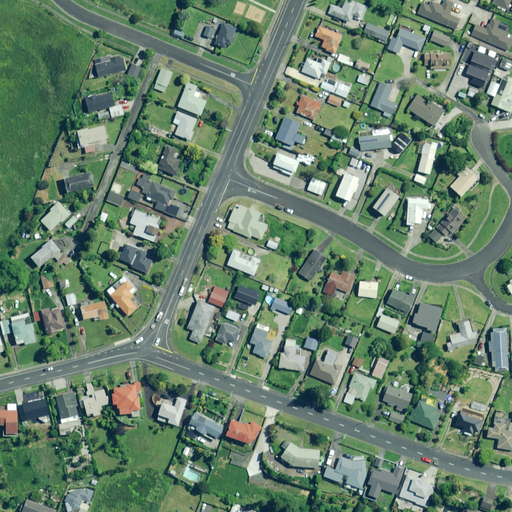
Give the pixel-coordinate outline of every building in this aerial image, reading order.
[(367,7),(350,0),(345,0),(342,9),(332,5),(328,13),(350,22),(352,17),(361,21),(367,7)] [(453,2),(447,0),(444,0),(442,6),(431,1),(429,6),(422,3),(417,14),(455,29),(459,19),(448,14),(453,2)] [(494,0),(493,3),(507,9),(510,0),(494,0)] [(510,26),(491,18),(486,29),(476,25),(471,35),(508,51),(511,40),(511,39),(506,37),(510,26)] [(236,28),(223,23),(215,44),(224,48),(226,43),(231,45),(234,38),(232,37),(236,28)] [(390,32),(367,23),(364,32),(386,41),(390,32)] [(214,29),(207,26),(203,35),(210,38),(214,29)] [(324,40),(322,47),(326,49),(325,51),(335,54),(342,35),(319,26),(315,36),(324,40)] [(425,39),(400,29),(396,39),(392,37),(388,49),(399,53),(402,44),(420,51),(425,39)] [(449,37),(434,31),(430,40),(446,47),(449,37)] [(145,56),(135,52),(127,77),(136,80),(145,56)] [(350,58),(340,54),(337,60),(348,65),(350,58)] [(450,68),(450,54),(424,54),(424,65),(430,65),(430,69),(450,68)] [(493,61),(471,54),(462,78),(485,86),(493,61)] [(125,70),(121,55),(110,58),(109,55),(94,59),(98,77),(125,70)] [(511,61),(503,57),(499,67),(508,71),(511,61)] [(321,59),(321,60),(317,59),(316,62),(307,58),(302,72),(323,80),(330,62),(321,59)] [(370,65),(358,60),(355,67),(367,72),(370,65)] [(172,72),(161,68),(154,88),(164,92),(172,72)] [(370,77),(360,73),(357,81),(367,85),(370,77)] [(493,93),(495,94),(491,104),(510,112),(511,108),(511,96),(509,96),(511,89),(511,79),(508,77),(507,80),(502,78),(497,89),(495,88),(493,93)] [(329,84),(323,82),(321,87),(346,98),(351,85),(347,83),(346,85),(331,79),(329,84)] [(197,86),(187,82),(177,107),(200,116),(206,101),(199,98),(200,94),(195,91),(197,86)] [(392,87),(380,82),(371,106),(392,115),(397,104),(387,100),(392,87)] [(478,91),(470,88),(467,95),(475,98),(478,91)] [(123,114),(121,104),(114,106),(111,92),(85,98),(88,112),(108,107),(110,117),(123,114)] [(431,104),(417,94),(407,109),(416,114),(414,117),(419,120),(420,118),(434,127),(445,111),(432,103),(431,104)] [(296,105),(298,106),(299,106),(297,113),(315,120),(322,103),(302,95),(300,102),(298,101),(296,105)] [(341,99),(330,95),(328,102),(339,106),(341,99)] [(197,119),(177,111),(175,118),(179,119),(177,124),(179,125),(175,134),(190,141),(194,132),(192,131),(197,119)] [(300,123),(284,117),(275,139),(283,142),(282,147),(291,150),(294,141),(302,144),(305,137),(296,134),(300,123)] [(74,131),(78,148),(89,145),(88,143),(106,139),(103,124),(74,131)] [(161,128),(155,125),(152,132),(158,135),(161,128)] [(361,134),(361,137),(359,137),(360,151),(391,147),(388,129),(372,131),(373,136),(367,136),(366,133),(361,134)] [(438,132),(429,130),(428,136),(436,138),(438,132)] [(345,143),(347,139),(348,137),(344,135),(343,137),(334,133),(329,143),(340,147),(342,142),(345,143)] [(417,153),(422,154),(418,171),(429,174),(437,144),(425,141),(425,143),(420,142),(417,153)] [(176,149),(167,145),(157,168),(175,175),(181,161),(172,157),(176,149)] [(361,152),(345,146),(343,151),(359,158),(361,152)] [(281,171),(281,172),(293,176),(299,161),(278,153),(272,167),(281,171)] [(293,156),(297,158),(296,159),(310,166),(312,161),(314,162),(317,158),(314,157),(307,153),(306,156),(300,153),(299,155),(295,153),(293,156)] [(327,158),(319,155),(317,161),(324,164),(327,158)] [(478,178),(466,168),(450,186),(461,197),(478,178)] [(93,186),(89,173),(63,179),(67,193),(93,186)] [(360,179),(345,173),(336,196),(349,201),(354,191),(355,192),(360,179)] [(192,207),(173,199),(176,191),(149,180),(150,177),(143,174),(142,178),(140,177),(137,185),(144,188),(142,192),(148,194),(146,199),(157,203),(154,208),(173,216),(187,221),(192,207)] [(426,178),(416,174),(414,181),(424,184),(426,178)] [(326,183),(312,178),(307,190),(321,195),(326,183)] [(399,197),(387,188),(373,207),(384,216),(399,197)] [(141,194),(131,190),(127,197),(138,202),(141,194)] [(124,197),(110,191),(106,201),(120,206),(124,197)] [(428,201),(409,199),(407,225),(414,225),(414,223),(421,223),(423,208),(427,209),(428,201)] [(70,214),(58,202),(50,210),(51,211),(41,221),(50,231),(61,221),(62,222),(70,214)] [(228,218),(229,218),(228,221),(230,221),(227,228),(250,237),(251,235),(261,240),(267,225),(261,223),(264,215),(239,205),(235,203),(233,208),(232,207),(228,218)] [(443,217),(445,219),(429,236),(436,243),(443,236),(444,237),(450,231),(452,233),(466,219),(460,212),(462,210),(456,204),(447,213),(443,217)] [(159,219),(133,208),(130,216),(132,217),(130,223),(136,226),(133,234),(154,242),(160,226),(156,224),(159,219)] [(108,215),(102,212),(99,219),(105,222),(108,215)] [(77,221),(73,216),(65,224),(69,228),(77,221)] [(65,248),(55,236),(41,247),(42,248),(30,257),(38,267),(53,256),(57,260),(62,255),(60,252),(65,248)] [(278,244),(269,240),(266,246),(276,250),(278,244)] [(147,251),(127,242),(119,259),(132,265),(131,266),(146,273),(151,261),(144,258),(147,251)] [(260,260),(233,249),(227,265),(253,276),(260,260)] [(326,258),(314,250),(298,273),(310,281),(326,258)] [(336,288),(339,289),(339,291),(342,293),(343,291),(348,293),(355,276),(343,271),(341,276),(332,272),(323,292),(333,296),(336,288)] [(53,286),(50,273),(40,275),(43,288),(53,286)] [(106,289),(104,286),(100,289),(106,298),(110,296),(117,304),(115,305),(117,308),(119,306),(128,316),(140,306),(132,296),(137,293),(132,287),(122,276),(106,289)] [(69,286),(68,280),(59,281),(60,288),(69,286)] [(377,283),(360,281),(358,296),(376,298),(377,283)] [(230,293),(215,286),(208,302),(223,308),(230,293)] [(259,293),(239,286),(234,298),(255,306),(259,293)] [(414,298),(394,289),(387,303),(407,313),(414,298)] [(76,304),(73,294),(65,296),(68,306),(76,304)] [(294,305),(275,298),(271,309),(275,311),(276,309),(290,314),(294,305)] [(90,305),(89,300),(81,302),(82,307),(80,307),(83,320),(94,317),(95,321),(108,318),(104,301),(90,305)] [(200,343),(204,334),(211,338),(216,327),(208,324),(215,307),(198,300),(186,330),(192,333),(189,339),(200,343)] [(248,305),(239,302),(237,307),(247,310),(248,305)] [(442,308),(421,302),(417,314),(415,314),(412,323),(427,328),(426,329),(435,332),(442,308)] [(384,309),(380,307),(376,316),(380,318),(377,327),(394,334),(400,322),(382,314),(384,309)] [(48,308),(32,312),(35,322),(43,320),(46,334),(56,332),(56,330),(64,327),(59,308),(49,311),(48,308)] [(239,315),(228,310),(226,317),(237,321),(239,315)] [(36,342),(30,313),(10,317),(11,319),(0,322),(3,334),(13,332),(16,344),(24,343),(24,345),(36,342)] [(455,349),(466,346),(467,348),(470,347),(470,345),(476,343),(475,339),(478,338),(476,332),(472,333),(468,321),(458,324),(460,332),(450,336),(452,342),(446,343),(449,351),(449,353),(456,351),(455,349)] [(235,343),(236,339),(238,340),(240,335),(238,334),(240,330),(222,322),(215,340),(226,344),(228,340),(235,343)] [(269,328),(257,323),(250,343),(255,345),(252,353),(267,359),(274,342),(265,338),(269,328)] [(508,371),(506,328),(493,329),(493,332),(490,332),(491,341),(489,341),(489,352),(492,352),(492,364),(495,364),(495,371),(508,371)] [(433,335),(423,332),(420,343),(430,346),(433,335)] [(357,339),(348,335),(345,344),(354,347),(357,339)] [(286,337),(285,345),(284,345),(283,353),(281,353),(279,368),(303,371),(305,356),(294,355),(296,339),(286,337)] [(319,341),(307,337),(304,347),(316,351),(319,341)] [(341,367),(334,364),(338,353),(328,349),(323,362),(316,359),(310,375),(334,385),(341,367)] [(484,357),(476,355),(474,364),(481,366),(484,357)] [(363,360),(355,357),(352,364),(360,368),(363,360)] [(388,361),(379,357),(372,375),(381,379),(388,361)] [(354,372),(348,387),(350,387),(348,393),(347,392),(343,402),(352,405),(355,397),(365,401),(370,388),(373,389),(376,380),(354,372)] [(93,398),(83,400),(85,407),(87,417),(93,415),(93,416),(100,414),(99,410),(102,410),(101,406),(109,404),(107,396),(106,397),(104,390),(94,392),(91,383),(86,384),(88,391),(86,392),(87,395),(92,394),(93,398)] [(113,404),(117,404),(117,409),(119,408),(119,414),(131,413),(132,417),(140,416),(138,391),(141,391),(140,383),(120,385),(120,388),(113,389),(114,394),(112,394),(113,404)] [(383,401),(388,402),(387,404),(393,407),(394,405),(397,406),(396,409),(405,412),(412,394),(386,385),(383,394),(385,395),(383,401)] [(56,396),(62,423),(81,419),(80,414),(76,392),(56,396)] [(421,396),(419,401),(418,401),(415,409),(414,409),(409,420),(434,430),(440,414),(435,412),(436,408),(437,406),(427,402),(428,399),(421,396)] [(20,416),(23,428),(28,427),(27,420),(38,417),(39,420),(47,419),(46,416),(49,415),(45,398),(22,404),(25,415),(20,416)] [(186,400),(177,398),(175,407),(162,403),(156,420),(178,426),(186,400)] [(0,426),(2,426),(2,436),(17,436),(17,404),(7,404),(7,410),(0,410),(0,426)] [(405,416),(392,411),(389,420),(402,425),(405,416)] [(193,432),(194,431),(215,442),(223,427),(195,412),(189,424),(190,424),(184,435),(193,439),(196,434),(193,432)] [(483,420),(460,412),(455,425),(465,428),(463,433),(471,436),(473,431),(478,433),(483,420)] [(507,414),(495,412),(493,428),(488,428),(487,437),(498,439),(497,448),(511,450),(511,431),(508,431),(509,426),(509,420),(506,419),(507,414)] [(249,426),(231,420),(225,436),(252,445),(260,425),(251,422),(249,426)] [(285,440),(281,446),(286,449),(285,450),(280,458),(293,466),(318,469),(320,450),(299,448),(285,440)] [(232,449),(224,445),(220,456),(228,459),(232,449)] [(366,471),(366,461),(356,461),(356,462),(340,456),(335,470),(327,467),(323,476),(340,482),(343,474),(348,476),(346,483),(360,488),(366,471)] [(404,470),(395,467),(393,474),(381,469),(380,472),(373,470),(368,484),(364,493),(363,497),(376,501),(381,489),(395,494),(404,470)] [(427,481),(407,474),(399,496),(415,502),(415,503),(427,507),(434,486),(426,483),(427,481)] [(325,479),(325,481),(323,480),(321,486),(329,489),(331,483),(329,483),(330,481),(325,479)] [(63,502),(66,511),(78,511),(83,501),(89,503),(94,490),(69,490),(67,494),(63,502)] [(55,511),(56,511),(27,499),(24,505),(20,503),(17,511),(18,511),(55,511)] [(491,505),(482,501),(479,509),(488,511),(491,505)]
